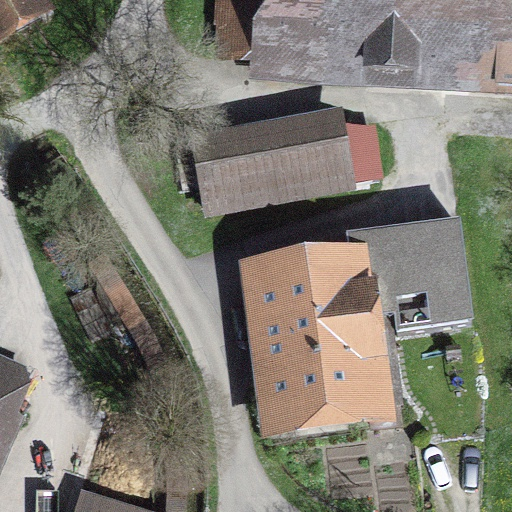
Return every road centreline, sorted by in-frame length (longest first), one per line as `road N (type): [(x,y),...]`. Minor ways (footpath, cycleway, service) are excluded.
road 1 (track): [(78,99),(109,180),(206,340),(260,511)]
road 2 (track): [(0,227),(52,371),(50,458),(35,511)]
road 3 (track): [(143,0),(133,42),(78,99)]
